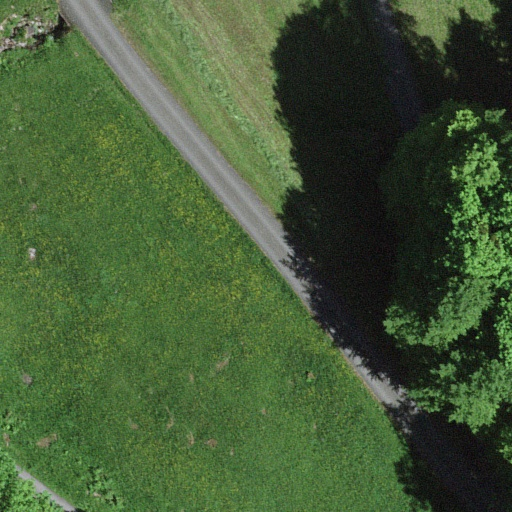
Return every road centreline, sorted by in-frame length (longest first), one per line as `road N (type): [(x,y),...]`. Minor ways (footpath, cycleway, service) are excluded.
road 1 (track): [(87,0),(482,511)]
road 2 (track): [(473,499),(369,0)]
